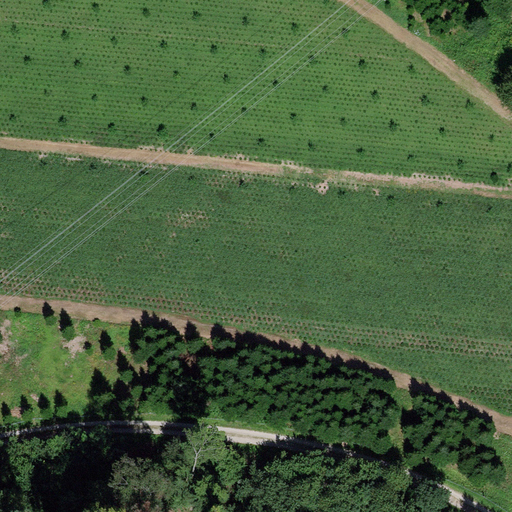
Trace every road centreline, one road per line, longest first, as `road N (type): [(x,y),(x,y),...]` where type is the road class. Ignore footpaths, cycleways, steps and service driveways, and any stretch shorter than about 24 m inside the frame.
road 1 (track): [(511,425),(379,368),(233,330),(0,305)]
road 2 (track): [(481,511),(402,474),(272,438),(108,425),(0,435)]
road 3 (track): [(358,0),(511,115)]
